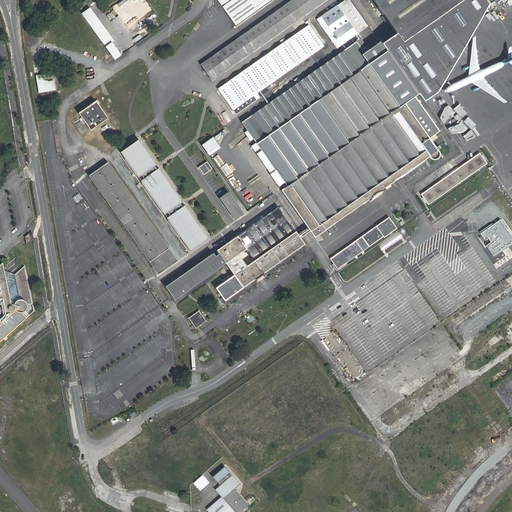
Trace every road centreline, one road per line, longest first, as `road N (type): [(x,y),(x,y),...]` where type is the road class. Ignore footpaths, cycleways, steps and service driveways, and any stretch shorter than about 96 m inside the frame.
road 1 (residential): [(11,20),(79,442),(89,451),(103,445),(198,390)]
road 2 (residential): [(198,390),(193,337),(76,168),(63,116),(83,91),(190,18),(201,0)]
road 3 (residential): [(198,390),(499,184)]
